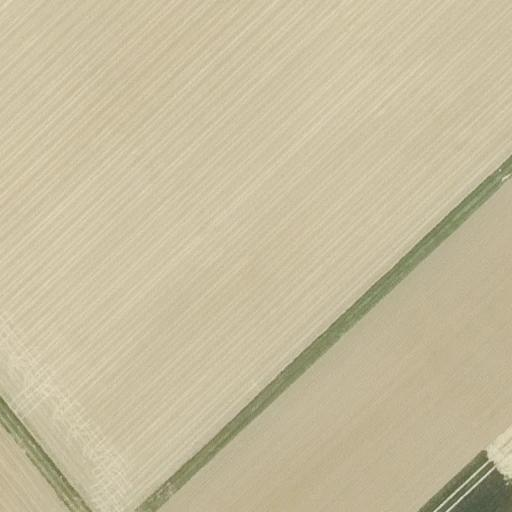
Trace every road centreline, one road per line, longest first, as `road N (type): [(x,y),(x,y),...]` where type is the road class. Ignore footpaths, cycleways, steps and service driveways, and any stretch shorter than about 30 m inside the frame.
road 1 (track): [(511,191),(171,511)]
road 2 (track): [(85,511),(0,404)]
